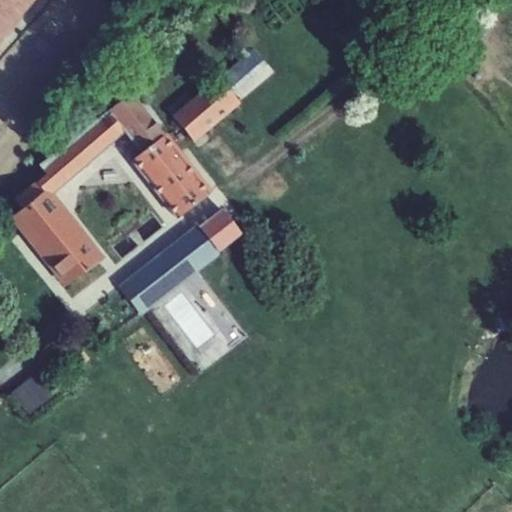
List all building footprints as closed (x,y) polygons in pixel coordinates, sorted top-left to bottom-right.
[(0,0),(0,41),(19,20),(18,18),(33,0),(0,0)] [(237,88),(270,61),(258,47),(225,74),(237,88)] [(206,64),(160,103),(191,141),(238,103),(206,64)] [(208,193),(130,94),(75,137),(38,165),(47,176),(37,184),(36,182),(14,200),(21,209),(11,217),(67,286),(99,263),(49,198),(125,133),(134,146),(129,150),(136,158),(131,161),(176,218),(208,193)] [(172,250),(104,305),(108,309),(122,326),(225,241),(213,225),(209,221),(173,251),(172,250)]
